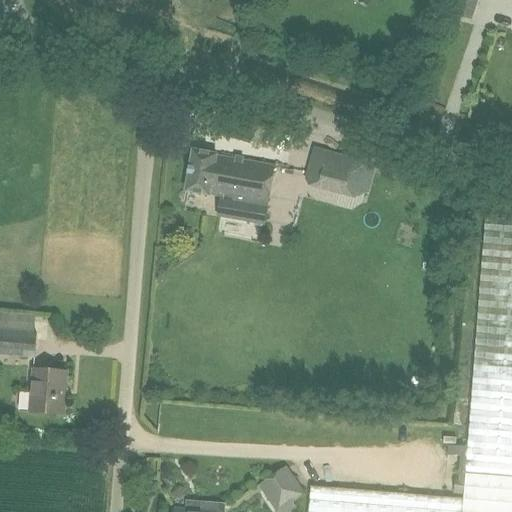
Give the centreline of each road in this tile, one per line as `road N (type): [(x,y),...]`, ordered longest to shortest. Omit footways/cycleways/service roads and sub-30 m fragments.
road 1 (unclassified): [(115,511),(144,168),(161,86)]
road 2 (unclassified): [(161,86),(197,77),(511,181)]
road 3 (unclassified): [(161,86),(0,12)]
